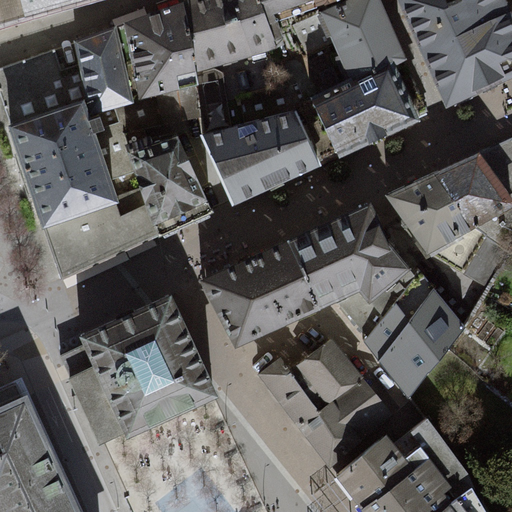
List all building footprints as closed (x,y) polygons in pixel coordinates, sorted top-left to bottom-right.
[(0,0),(0,22),(77,0),(0,0)] [(184,0),(183,1),(197,72),(284,45),(277,22),(320,8),(316,0),(184,0)] [(316,0),(320,8),(340,0),(316,0)] [(378,0),(340,0),(320,8),(351,78),(404,58),(378,0)] [(396,0),(411,33),(498,0),(396,0)] [(511,19),(504,0),(498,0),(411,33),(446,107),(511,76),(511,19)] [(183,1),(124,23),(140,100),(156,95),(198,83),(197,72),(183,1)] [(86,99),(89,115),(140,100),(124,23),(74,41),(79,64),(86,99)] [(293,64),(284,45),(197,72),(198,83),(200,117),(201,134),(294,107),(276,69),(293,64)] [(86,99),(79,64),(61,70),(55,50),(0,67),(0,93),(11,125),(86,99)] [(294,107),(320,165),(428,112),(404,58),(351,78),(294,107)] [(198,83),(156,95),(163,125),(200,117),(198,83)] [(86,99),(11,125),(45,228),(115,200),(86,116),(89,115),(86,99)] [(294,107),(201,134),(234,202),(320,165),(294,107)] [(147,206),(159,233),(211,209),(177,135),(152,144),(150,136),(125,145),(147,206)] [(511,200),(511,207),(428,256),(486,284),(511,243),(511,138),(479,152),(511,200)] [(511,200),(479,152),(386,195),(428,256),(511,207),(511,200)] [(115,200),(45,228),(63,277),(159,233),(147,206),(120,217),(115,200)] [(368,205),(202,281),(236,344),(334,299),(359,288),(369,300),(409,268),(387,242),(368,205)] [(415,274),(409,268),(369,300),(359,288),(334,299),(364,340),(415,274)] [(465,327),(419,269),(415,274),(364,340),(407,399),(409,397),(465,327)] [(216,394),(171,298),(83,338),(85,343),(126,431),(128,435),(216,394)] [(361,378),(334,340),(289,371),(316,410),(361,378)] [(126,431),(85,343),(60,356),(99,444),(126,431)] [(281,359),(260,373),(295,424),(316,410),(289,371),(281,359)] [(392,413),(361,378),(316,410),(295,424),(330,467),(392,413)] [(24,401),(0,411),(0,509),(61,480),(24,401)] [(389,490),(362,509),(364,511),(440,511),(451,504),(472,488),(464,470),(452,451),(441,436),(427,418),(411,431),(421,445),(405,458),(414,471),(389,490)] [(387,434),(337,475),(362,509),(389,490),(414,471),(405,458),(387,434)] [(76,511),(61,480),(0,509),(0,511),(76,511)] [(451,504),(440,511),(486,511),(472,488),(451,504)]
